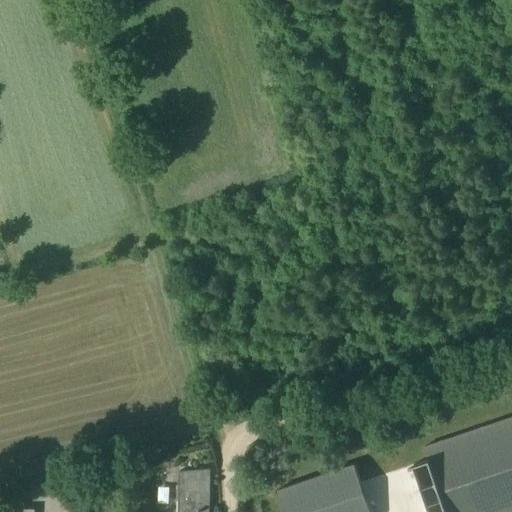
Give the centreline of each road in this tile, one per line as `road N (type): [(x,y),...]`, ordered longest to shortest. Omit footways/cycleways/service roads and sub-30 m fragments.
road 1 (track): [(220,457),(170,279),(74,0)]
road 2 (track): [(511,365),(245,436),(220,457)]
